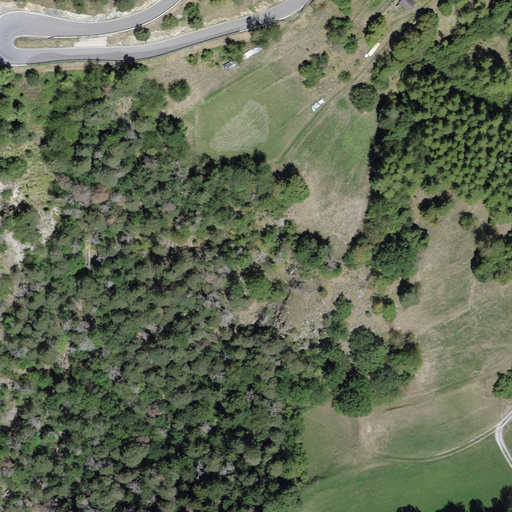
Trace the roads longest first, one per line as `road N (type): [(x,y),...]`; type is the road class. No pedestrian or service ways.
road 1 (unclassified): [(170,0),(107,27),(11,24),(4,49),(22,58),(158,48),(298,0)]
road 2 (track): [(497,432),(439,459),(374,458),(360,427),(366,415),(511,364)]
